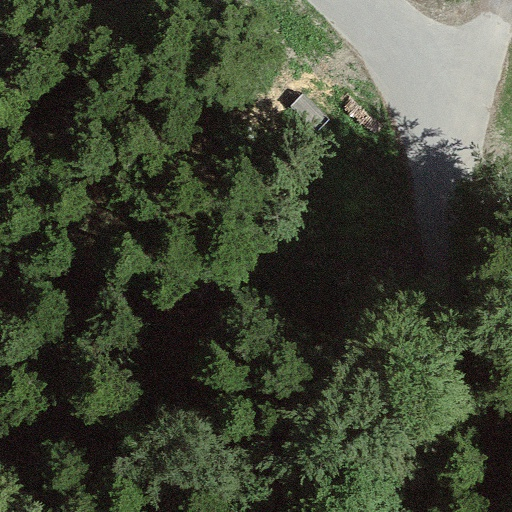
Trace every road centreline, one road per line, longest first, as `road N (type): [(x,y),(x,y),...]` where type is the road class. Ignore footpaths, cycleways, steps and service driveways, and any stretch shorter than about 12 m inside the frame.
road 1 (unclassified): [(426,511),(443,143),(421,69),(353,0)]
road 2 (track): [(502,0),(485,44),(437,102)]
